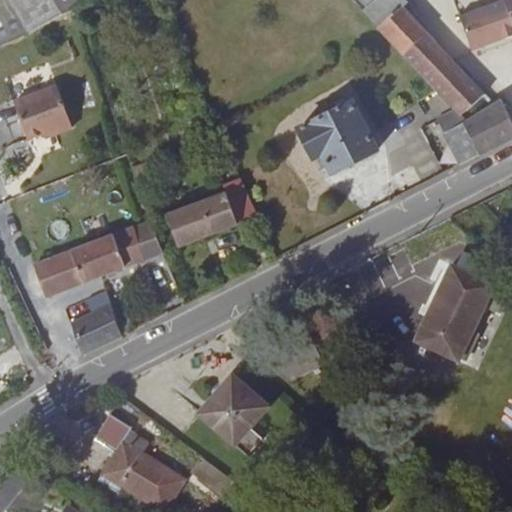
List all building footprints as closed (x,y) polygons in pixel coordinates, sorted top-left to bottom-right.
[(0,0),(0,46),(11,42),(78,7),(82,5),(90,0),(0,0)] [(118,0),(90,0),(82,5),(87,17),(101,10),(103,15),(121,6),(118,0)] [(354,0),(455,110),(466,122),(493,105),(459,68),(453,61),(404,7),(409,2),(406,0),(354,0)] [(511,17),(505,0),(504,0),(460,17),(465,33),(469,43),(472,51),(511,35),(511,17)] [(73,128),(57,86),(15,102),(29,139),(55,130),(56,134),(73,128)] [(460,165),(511,138),(511,121),(502,99),(493,105),(466,122),(455,110),(436,120),(460,165)] [(353,101),(299,128),(313,158),(323,154),(333,173),(377,151),(353,101)] [(155,177),(150,162),(134,168),(139,183),(155,177)] [(178,246),(257,217),(240,179),(224,185),(227,193),(167,216),(178,246)] [(152,220),(35,265),(47,297),(164,253),(152,220)] [(478,277),(452,265),(416,341),(460,362),(462,357),(466,359),(478,334),(473,332),(486,305),(500,312),(509,293),(500,288),(505,277),(483,267),(478,277)] [(82,355),(123,337),(112,304),(72,323),(82,355)] [(293,380),(324,365),(311,338),(268,359),(293,380)] [(269,407),(233,375),(198,414),(247,456),(262,439),(250,428),(269,407)] [(98,480),(120,492),(124,486),(165,511),(186,479),(141,451),(146,441),(134,434),(128,444),(123,441),(132,427),(110,413),(94,439),(115,452),(102,473),(98,480)] [(128,444),(134,434),(136,429),(132,427),(123,441),(128,444)] [(224,495),(235,481),(198,453),(187,467),(224,495)] [(112,506),(120,492),(98,480),(102,473),(82,459),(69,480),(112,506)]
